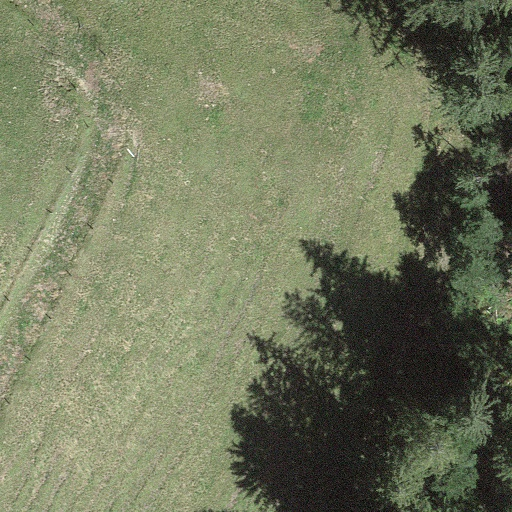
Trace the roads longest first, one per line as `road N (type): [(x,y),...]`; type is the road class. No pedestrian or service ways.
road 1 (track): [(363,511),(453,184),(463,118),(462,71),(439,0)]
road 2 (track): [(34,0),(92,66),(111,133),(0,390)]
